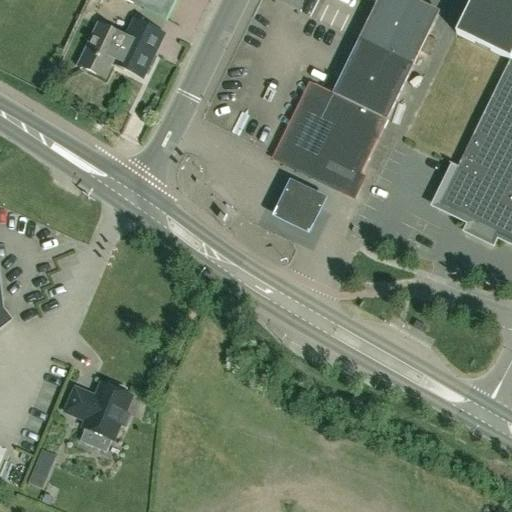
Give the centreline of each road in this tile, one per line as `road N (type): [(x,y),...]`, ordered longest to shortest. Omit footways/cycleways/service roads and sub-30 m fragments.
road 1 (secondary): [(481,415),(210,255),(133,195)]
road 2 (unclassified): [(133,195),(235,0)]
road 3 (secondary): [(133,195),(0,109)]
